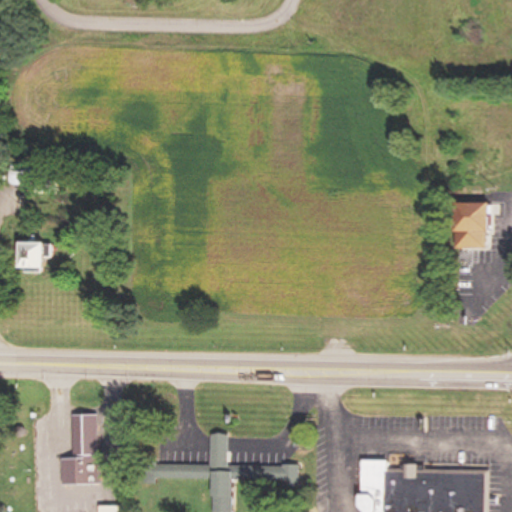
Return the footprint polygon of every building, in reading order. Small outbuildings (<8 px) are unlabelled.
[(442,212),(325,210),(325,196),(309,196),(311,80),(267,80),(265,201),(232,201),(231,285),(254,286),(255,233),(320,234),(320,250),(352,250),(353,234),(419,235),(418,290),(441,290),(442,212)] [(36,168),(36,187),(13,186),(14,167),(36,168)] [(61,182),(61,195),(38,195),(38,182),(61,182)] [(495,205),(494,233),(491,233),(491,251),(460,251),(461,204),(495,205)] [(40,241),(40,244),(51,245),(51,246),(57,246),(56,259),(51,259),(50,270),(46,270),(46,275),(29,275),(29,269),(25,269),(26,244),(34,244),(34,241),(40,241)] [(76,415),(76,459),(64,459),(64,488),(101,488),(101,415),(76,415)] [(26,429),(29,432),(29,436),(26,439),(22,439),(19,436),(19,432),(22,429),(26,429)] [(232,437),(232,467),(287,468),(287,466),(303,467),(302,488),(286,487),(286,483),(237,482),(236,511),(216,511),(217,481),(160,480),(160,486),(144,485),(144,464),(160,465),(160,466),(214,467),(215,436),(232,437)] [(393,463),(393,470),(405,470),(405,468),(410,468),(410,466),(422,466),(422,468),(429,468),(429,471),(494,472),(494,499),(500,499),(500,506),(494,506),(493,511),(368,511),(365,508),(366,460),(393,460),(393,463)]
